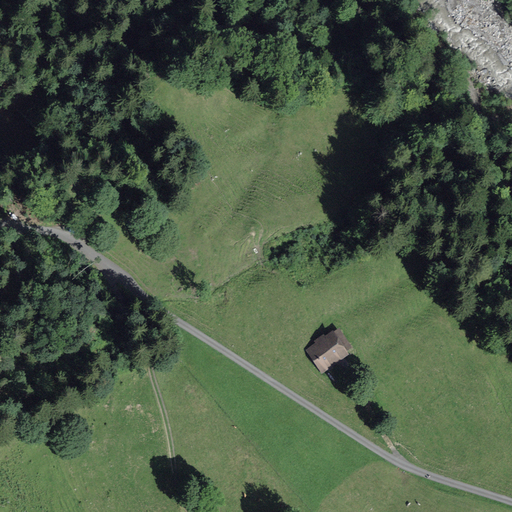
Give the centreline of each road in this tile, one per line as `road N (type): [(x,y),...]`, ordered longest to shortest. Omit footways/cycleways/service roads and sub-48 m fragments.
road 1 (track): [(0,231),(62,232),(85,241),(141,296),(375,451),(511,502)]
road 2 (track): [(94,250),(147,335),(173,466),(192,511)]
